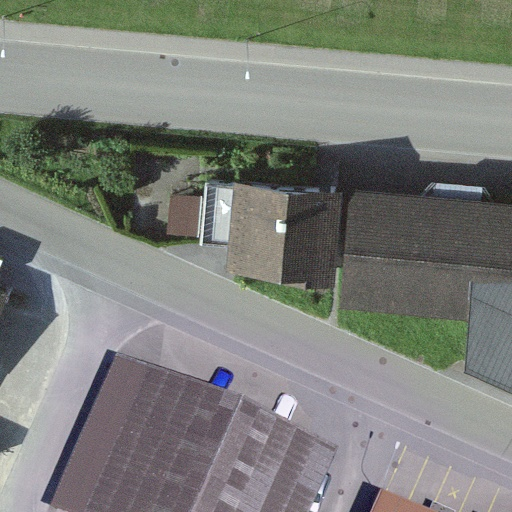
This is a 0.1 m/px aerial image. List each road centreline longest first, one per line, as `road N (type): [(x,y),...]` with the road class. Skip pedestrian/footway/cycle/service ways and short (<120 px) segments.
road 1 (tertiary): [(0,80),(511,124)]
road 2 (residential): [(125,265),(511,438)]
road 3 (residential): [(27,511),(125,265)]
road 4 (residential): [(0,209),(125,265)]
